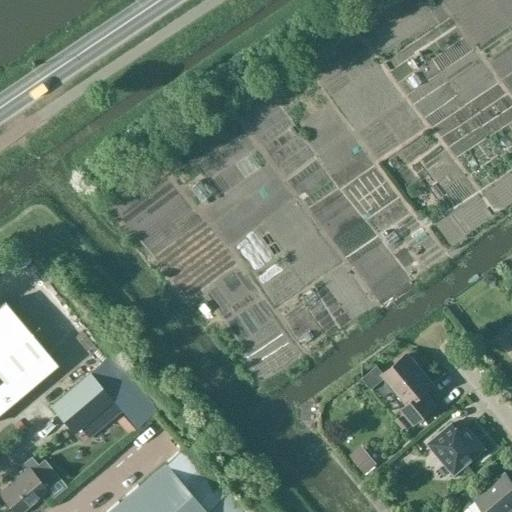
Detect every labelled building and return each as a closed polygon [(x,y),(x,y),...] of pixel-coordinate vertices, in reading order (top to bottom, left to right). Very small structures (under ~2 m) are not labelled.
[(0,357),(30,332),(4,302),(0,305),(0,357)] [(30,332),(0,357),(0,410),(56,363),(30,332)] [(418,364),(413,358),(408,358),(406,355),(383,374),(398,392),(396,394),(406,406),(401,410),(414,424),(435,406),(421,389),(429,383),(417,369),(418,364)] [(72,433),(111,400),(89,373),(49,406),(72,433)] [(128,413),(118,422),(129,435),(139,426),(128,413)] [(484,449),(467,428),(460,433),(452,423),(428,444),(454,474),(484,449)] [(206,511),(220,501),(230,494),(188,444),(179,451),(164,463),(105,511),(206,511)] [(364,474),(376,465),(360,446),(349,456),(364,474)] [(19,511),(48,489),(47,487),(60,477),(44,458),(32,469),(30,466),(0,490),(0,493),(15,511),(19,511)] [(507,511),(511,507),(511,481),(505,473),(475,499),(485,511),(507,511)] [(386,491),(376,479),(367,486),(378,498),(386,491)] [(462,509),(475,499),(467,490),(455,500),(462,509)]
